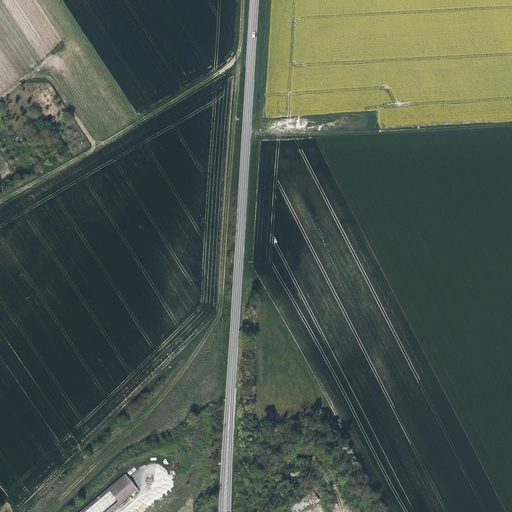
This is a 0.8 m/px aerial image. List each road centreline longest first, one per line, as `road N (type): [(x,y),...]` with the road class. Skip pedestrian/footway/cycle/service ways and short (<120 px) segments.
road 1 (primary): [(223,511),(253,0)]
road 2 (track): [(241,0),(236,51),(225,67),(0,201)]
road 3 (track): [(244,133),(511,122)]
